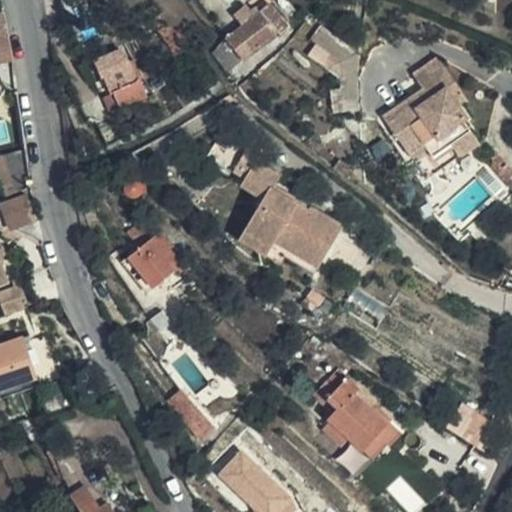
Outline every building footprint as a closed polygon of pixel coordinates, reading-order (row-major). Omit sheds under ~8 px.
[(271,6),(244,27),(260,51),(290,29),(271,6)] [(187,50),(163,16),(153,24),(178,57),(187,50)] [(0,44),(9,42),(4,18),(0,19),(0,44)] [(244,27),(228,40),(245,63),(260,51),(244,27)] [(354,63),(351,60),(355,55),(343,47),(332,64),(346,75),(354,63)] [(106,79),(114,95),(116,94),(123,108),(150,96),(142,80),(139,81),(128,59),(126,60),(122,50),(95,61),(102,80),(106,79)] [(415,75),(425,91),(431,101),(419,109),(411,100),(384,117),(411,157),(428,147),(447,134),(454,145),(473,133),(466,121),(468,118),(457,103),(466,97),(440,58),(415,75)] [(431,101),(425,91),(411,100),(419,109),(431,101)] [(116,94),(114,95),(104,99),(111,114),(123,108),(116,94)] [(481,143),(473,133),(454,145),(462,157),(481,143)] [(447,134),(428,147),(435,157),(454,145),(447,134)] [(31,186),(24,151),(12,155),(20,190),(31,186)] [(264,201),(245,233),(273,250),(277,243),(318,267),(343,226),(309,206),(306,211),(273,190),(281,175),(258,161),(243,186),(264,201)] [(26,195),(8,201),(18,229),(35,224),(26,195)] [(18,229),(8,201),(0,204),(0,224),(3,234),(18,229)] [(273,250),(245,233),(239,241),(280,266),(286,258),(314,275),(318,267),(277,243),(273,250)] [(183,267),(170,252),(173,250),(160,234),(131,258),(154,289),(183,267)] [(24,337),(0,345),(0,390),(38,378),(24,337)] [(310,340),(299,352),(308,361),(319,350),(310,340)] [(108,390),(94,363),(66,384),(79,405),(108,390)] [(404,430),(377,406),(372,412),(355,397),(362,390),(340,370),(316,395),(334,413),(329,420),(331,422),(351,440),(373,462),(404,430)] [(38,378),(0,390),(0,399),(38,388),(41,387),(38,378)] [(372,412),(377,406),(362,390),(355,397),(372,412)] [(450,429),(478,440),(489,415),(461,404),(450,429)] [(216,429),(201,413),(188,426),(204,442),(216,429)] [(342,449),(351,440),(331,422),(322,431),(342,449)] [(290,511),(301,501),(243,447),(214,478),(250,511),(290,511)] [(102,511),(100,509),(85,487),(79,491),(71,496),(81,511),(102,511)]
